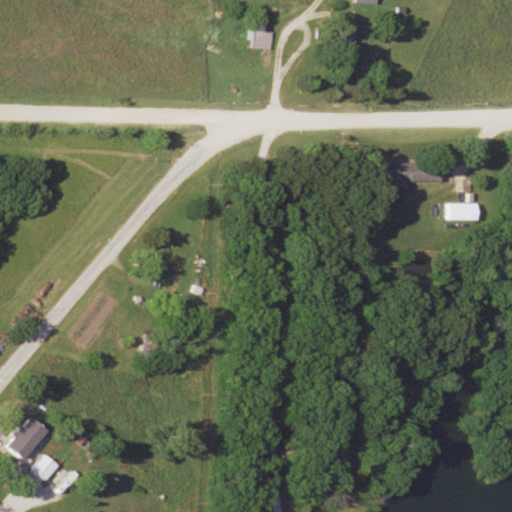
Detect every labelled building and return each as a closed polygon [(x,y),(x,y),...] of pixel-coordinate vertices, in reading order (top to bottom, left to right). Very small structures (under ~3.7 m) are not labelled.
[(261,31),(261,12),(247,12),(247,49),(268,49),(268,31),(261,31)] [(346,24),(326,24),(326,58),(346,58),(346,24)] [(431,182),(431,161),(375,161),(375,182),(387,182),(387,190),(399,190),(399,182),(431,182)] [(464,203),(437,203),(437,220),(464,220),(464,203)] [(187,255),(154,244),(148,263),(180,273),(187,255)] [(37,431),(21,416),(0,439),(0,450),(11,460),(37,431)] [(50,466),(38,455),(24,469),(36,480),(50,466)]
